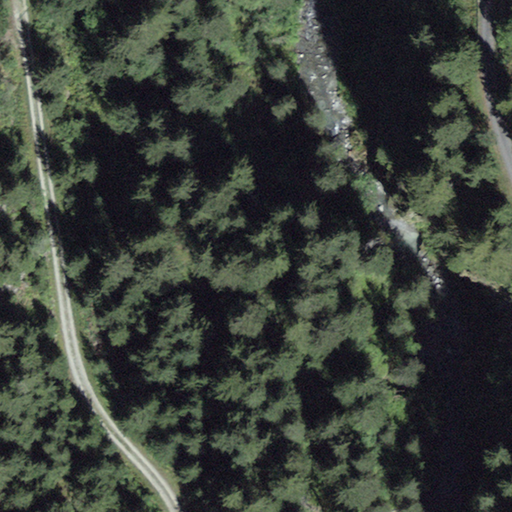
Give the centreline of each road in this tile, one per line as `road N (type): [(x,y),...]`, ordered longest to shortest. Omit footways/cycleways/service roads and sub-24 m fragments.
road 1 (track): [(18,0),(66,351),(97,408),(174,511)]
road 2 (unclassified): [(511,161),(489,95),(483,0)]
